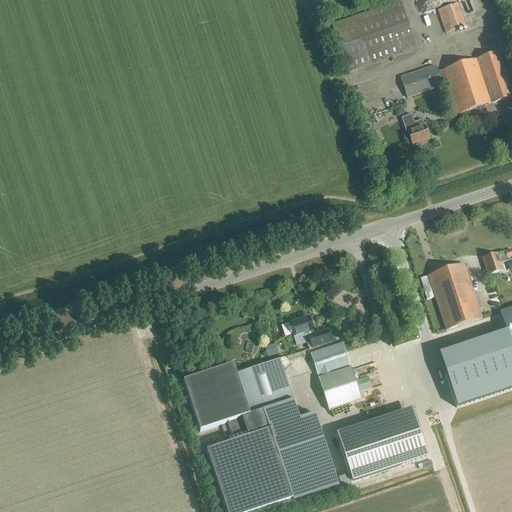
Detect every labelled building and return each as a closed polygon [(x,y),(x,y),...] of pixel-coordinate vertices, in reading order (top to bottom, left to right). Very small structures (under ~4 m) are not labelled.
[(407,0),(411,14),(421,12),(419,4),(426,2),(426,3),(436,0),(407,0)] [(346,71),(415,49),(400,1),(330,23),(346,71)] [(445,33),(465,26),(457,3),(437,9),(445,33)] [(435,65),(399,77),(406,98),(446,84),(453,103),(447,105),(450,113),(456,111),(457,115),(511,96),(511,93),(498,52),(437,72),(435,65)] [(429,140),(424,125),(422,120),(414,122),(411,114),(401,118),(405,132),(407,132),(412,146),(429,140)] [(504,251),(482,258),(487,276),(502,271),(500,264),(507,261),(506,258),(511,256),(511,254),(510,250),(504,252),(504,251)] [(445,330),(482,318),(463,264),(427,276),(445,330)] [(502,311),(500,312),(511,349),(511,307),(511,308),(508,299),(496,302),(498,308),(500,308),(502,311)] [(310,332),(306,318),(288,323),(293,338),(303,335),(308,350),(330,343),(326,330),(311,335),(310,332)] [(286,321),(278,324),(282,335),(291,332),(286,321)] [(328,411),(361,401),(349,366),(342,344),(310,354),(317,377),(328,411)] [(298,351),(286,355),(288,360),(300,356),(298,351)] [(463,386),(487,378),(479,357),(456,365),(463,386)] [(279,360),(235,374),(249,416),(262,412),(292,501),(337,485),(314,415),(299,420),(279,360)] [(232,366),(183,383),(200,433),(221,425),(227,444),(206,452),(225,511),(257,511),(292,501),(262,412),(249,416),(235,374),(232,366)] [(427,457),(415,421),(411,409),(336,434),(340,446),(351,482),(427,457)]
